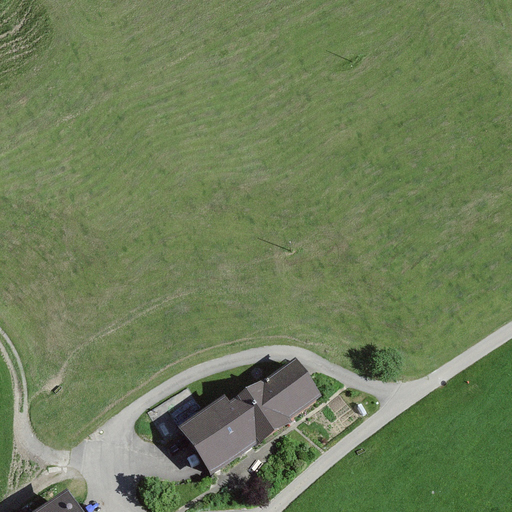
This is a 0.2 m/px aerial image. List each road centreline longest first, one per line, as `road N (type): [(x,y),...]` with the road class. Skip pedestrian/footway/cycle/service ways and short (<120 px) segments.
road 1 (unclassified): [(511,333),(323,466),(275,511)]
road 2 (track): [(106,461),(45,458),(22,441),(20,380),(0,333)]
